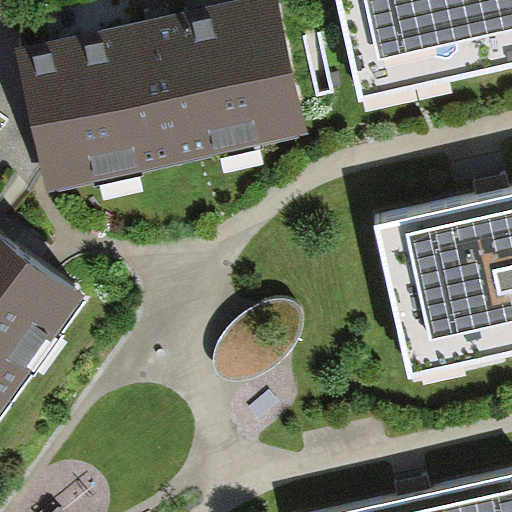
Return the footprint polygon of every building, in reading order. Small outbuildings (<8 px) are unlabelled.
[(283,0),(203,0),(23,41),(54,176),(311,117),(283,0)] [(511,0),(338,0),(358,92),(511,59),(511,0)] [(511,185),(374,216),(407,361),(511,337),(511,185)] [(0,200),(0,406),(99,274),(0,200)] [(511,511),(511,458),(288,508),(288,511),(511,511)]
